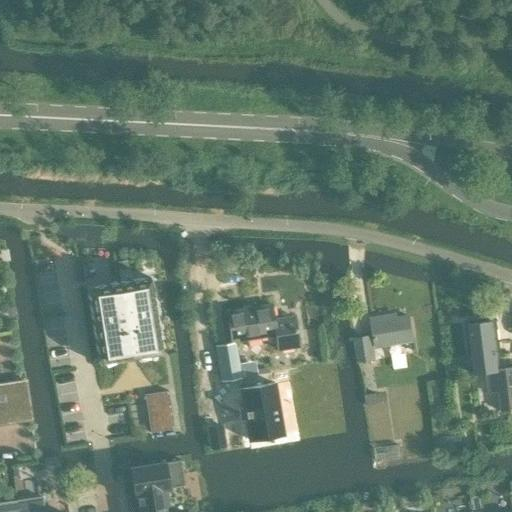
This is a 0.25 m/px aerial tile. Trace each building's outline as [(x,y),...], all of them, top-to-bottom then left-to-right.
[(86,288),(97,356),(161,346),(150,278),(86,288)] [(271,305),(226,313),(231,342),(275,335),(278,350),(299,347),(297,332),(297,328),(296,329),(294,317),(274,321),(271,305)] [(409,317),(389,320),(389,316),(372,319),(376,348),(413,342),(409,317)] [(492,322),(469,325),(475,374),(486,373),(489,394),(500,393),(502,413),(511,411),(511,368),(499,370),(492,322)] [(355,339),(359,363),(375,360),(371,336),(355,339)] [(216,346),(221,381),(241,378),(235,343),(216,346)] [(25,382),(10,384),(12,397),(27,395),(25,382)] [(274,383),(240,389),(248,440),(283,434),(274,383)] [(10,384),(3,385),(5,398),(12,397),(10,384)] [(168,391),(144,395),(150,433),(174,430),(168,391)] [(222,428),(209,430),(211,450),(225,448),(222,428)] [(134,494),(136,494),(138,510),(166,505),(164,489),(185,486),(181,460),(130,469),(134,494)] [(43,511),(41,497),(17,501),(18,511),(43,511)] [(0,511),(18,511),(17,501),(0,503),(0,511)]
